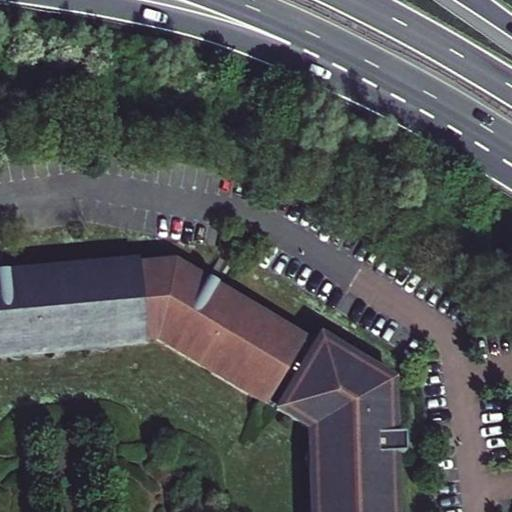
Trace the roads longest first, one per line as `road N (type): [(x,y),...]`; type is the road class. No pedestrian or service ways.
road 1 (primary): [(74,0),(248,43),(511,170)]
road 2 (trunk): [(232,0),(404,79),(511,144)]
road 3 (trunk): [(511,85),(355,0)]
